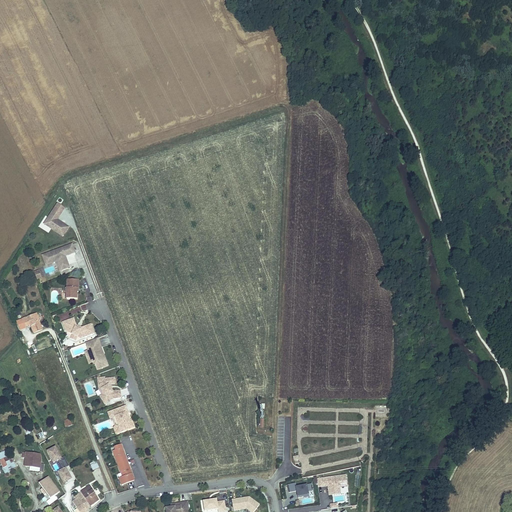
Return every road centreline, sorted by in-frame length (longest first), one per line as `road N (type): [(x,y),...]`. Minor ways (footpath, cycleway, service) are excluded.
road 1 (track): [(272,480),(288,111),(282,105),(68,173),(39,201)]
road 2 (residential): [(169,489),(101,302)]
road 3 (residential): [(169,489),(258,480),(274,496),(276,511)]
